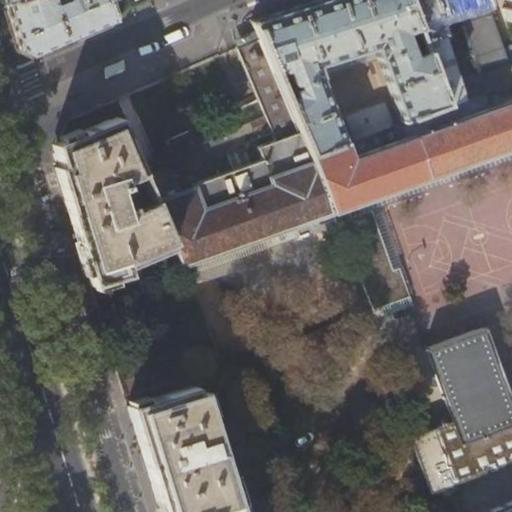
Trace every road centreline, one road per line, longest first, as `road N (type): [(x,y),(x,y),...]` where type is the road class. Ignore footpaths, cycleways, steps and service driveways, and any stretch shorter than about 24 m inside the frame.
road 1 (residential): [(0,100),(217,0)]
road 2 (primary): [(62,511),(0,310)]
